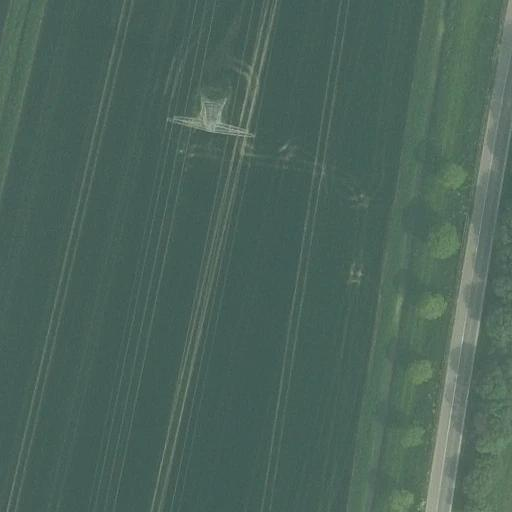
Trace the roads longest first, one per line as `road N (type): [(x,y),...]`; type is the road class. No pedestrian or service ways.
road 1 (track): [(472,0),(390,511)]
road 2 (motorway): [(511,77),(442,511)]
road 3 (track): [(0,74),(17,0),(41,0),(0,180)]
